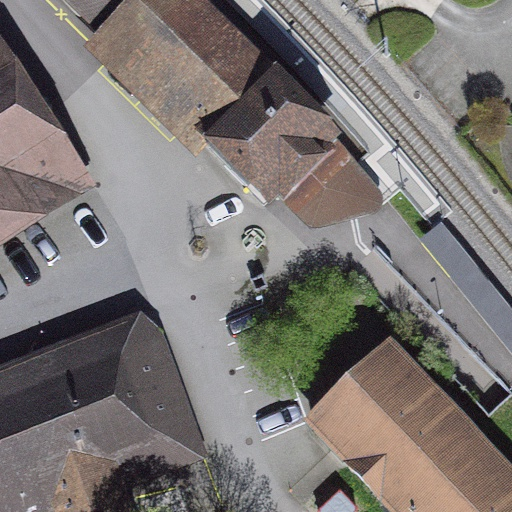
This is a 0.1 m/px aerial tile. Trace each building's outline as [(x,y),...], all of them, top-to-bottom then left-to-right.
[(120,42),(212,135),(263,86),(176,0),(86,0),(125,38),(120,42)] [(0,216),(79,165),(0,47),(0,216)] [(323,145),(263,86),(212,135),(234,156),(224,166),(263,206),(323,145)] [(511,511),(511,478),(395,355),(314,432),(390,511),(511,511)] [(0,404),(0,511),(120,511),(103,471),(195,435),(176,383),(127,403),(110,361),(0,404)]
